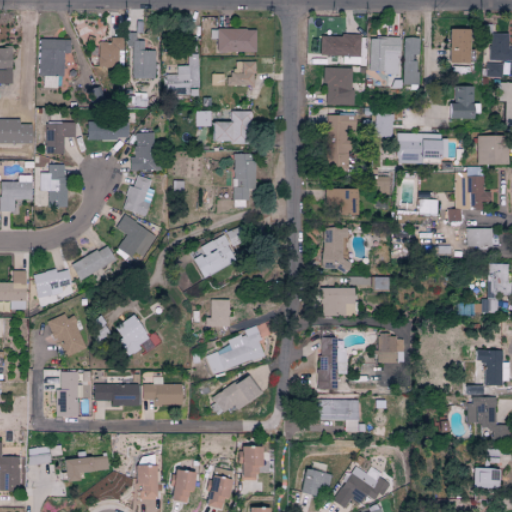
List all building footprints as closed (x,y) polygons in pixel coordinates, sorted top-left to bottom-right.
[(254,52),(254,29),(215,29),(215,52),(254,52)] [(467,63),(468,29),(448,29),(447,63),(467,63)] [(130,78),(153,79),(153,51),(142,50),(142,41),(135,41),(135,33),(126,32),(125,47),(131,47),(130,78)] [(509,34),(488,33),(487,60),(508,60),(509,34)] [(358,36),(319,35),(318,55),(358,56),(358,36)] [(397,73),(398,37),(368,37),(367,72),(397,73)] [(418,38),(402,37),(401,84),(414,84),(415,54),(417,54),(418,38)] [(97,67),(117,68),(117,50),(121,50),(121,38),(109,38),(109,42),(97,42),(97,67)] [(62,53),(68,53),(68,40),(37,39),(37,76),(61,77),(62,53)] [(0,83),(9,84),(10,51),(0,50),(0,83)] [(164,96),(197,95),(196,54),(186,54),(186,66),(175,66),(175,74),(164,75),(164,96)] [(225,85),(252,86),(252,62),(232,61),(232,77),(225,77),(225,85)] [(500,77),(500,63),(484,63),(484,76),(500,77)] [(323,105),(350,105),(351,68),(324,67),(323,105)] [(209,85),(222,86),(222,74),(210,74),(209,85)] [(503,101),(502,125),(511,125),(511,82),(497,82),(497,101),(503,101)] [(471,119),(471,86),(453,86),(453,103),(448,103),(448,119),(471,119)] [(103,100),(99,87),(85,91),(89,104),(103,100)] [(211,123),(211,142),(248,142),(248,111),(229,111),(228,123),(211,123)] [(391,113),(374,113),(373,136),(390,136),(391,113)] [(194,125),(208,126),(208,122),(200,121),(200,116),(194,115),(194,125)] [(345,168),(346,130),(353,131),(353,115),(325,115),(324,168),(345,168)] [(85,121),(85,140),(126,139),(126,121),(85,121)] [(43,154),(62,154),(61,137),(73,137),(72,122),(43,123),(43,154)] [(153,170),(151,132),(133,133),(134,156),(128,157),(128,171),(153,170)] [(445,135),(395,134),(394,163),(419,164),(420,159),(445,160),(445,135)] [(476,165),(505,164),(505,135),(475,136),(476,165)] [(230,154),(232,201),(254,200),(252,154),(230,154)] [(45,165),(45,172),(37,173),(38,191),(45,191),(46,207),(64,207),(63,165),(45,165)] [(453,209),(488,208),(488,191),(481,191),(481,176),(462,176),(462,172),(452,172),(453,209)] [(0,182),(0,210),(13,211),(13,200),(30,200),(30,175),(16,176),(16,182),(0,182)] [(149,180),(135,175),(132,187),(128,185),(120,209),(144,216),(152,190),(146,188),(149,180)] [(375,194),(387,195),(387,177),(375,176),(375,194)] [(355,215),(355,189),(324,189),(323,203),(337,203),(337,215),(355,215)] [(435,200),(417,199),(416,215),(435,215),(435,200)] [(459,221),(458,209),(445,210),(445,222),(459,221)] [(130,257),(133,252),(142,257),(154,233),(120,216),(114,229),(123,234),(115,249),(130,257)] [(345,228),(320,228),(320,270),(346,270),(346,262),(340,262),(340,237),(345,237),(345,228)] [(490,229),(464,228),(464,247),(475,247),(475,248),(489,248),(490,229)] [(201,278),(234,261),(220,235),(198,247),(202,254),(191,259),(201,278)] [(69,266),(79,281),(113,259),(104,244),(69,266)] [(485,299),(479,299),(479,313),(496,313),(496,296),(506,296),(506,263),(485,264),(485,299)] [(31,274),(36,299),(72,292),(67,269),(54,272),(53,270),(31,274)] [(0,282),(0,299),(9,300),(9,309),(23,310),(24,271),(10,270),(10,283),(0,282)] [(369,291),(386,291),(386,277),(369,277),(369,291)] [(351,316),(352,288),(319,288),(319,316),(351,316)] [(203,327),(226,327),(226,299),(208,299),(208,318),(203,318),(203,327)] [(0,312),(8,312),(8,301),(0,300),(0,312)] [(46,321),(62,357),(84,347),(71,316),(64,319),(62,314),(46,321)] [(129,355),(139,349),(136,345),(147,338),(131,315),(111,328),(129,355)] [(204,355),(210,374),(263,356),(253,326),(242,329),(243,333),(225,339),(228,347),(204,355)] [(401,353),(401,337),(376,336),(376,352),(375,352),(374,362),(399,363),(399,353),(401,353)] [(344,375),(344,339),(317,338),(316,390),(334,390),(334,374),(344,375)] [(500,351),(474,351),(473,363),(482,363),(481,384),(506,384),(507,363),(499,363),(500,351)] [(76,372),(58,372),(58,389),(54,389),(53,416),(76,417),(76,372)] [(207,400),(217,415),(231,406),(234,410),(259,393),(246,374),(207,400)] [(91,401),(110,401),(110,405),(136,406),(136,384),(91,384),(91,401)] [(179,384),(140,384),(140,400),(151,400),(151,405),(179,406),(179,384)] [(465,423),(479,423),(479,429),(490,429),(490,440),(505,439),(504,425),(493,425),(493,398),(464,399),(465,423)] [(355,400),(313,399),(312,419),(342,420),(342,432),(355,432),(355,400)] [(26,465),(48,464),(47,447),(25,448),(26,465)] [(239,480),(257,480),(258,447),(240,447),(239,480)] [(0,491),(18,491),(18,457),(0,456),(0,491)] [(75,474),(105,470),(103,456),(62,461),(64,482),(76,480),(75,474)] [(133,486),(138,486),(138,499),(153,499),(153,466),(134,466),(133,486)] [(331,501),(342,508),(348,497),(358,503),(364,494),(375,501),(388,481),(368,468),(365,473),(353,466),(331,501)] [(204,506),(221,510),(231,472),(213,467),(204,506)] [(471,489),(497,489),(498,469),(472,469),(471,489)] [(170,501),(184,503),(185,492),(191,492),(193,472),(173,470),(170,501)] [(329,475),(304,470),(299,493),(324,498),(329,475)] [(381,511),(379,503),(367,507),(368,511),(381,511)]
